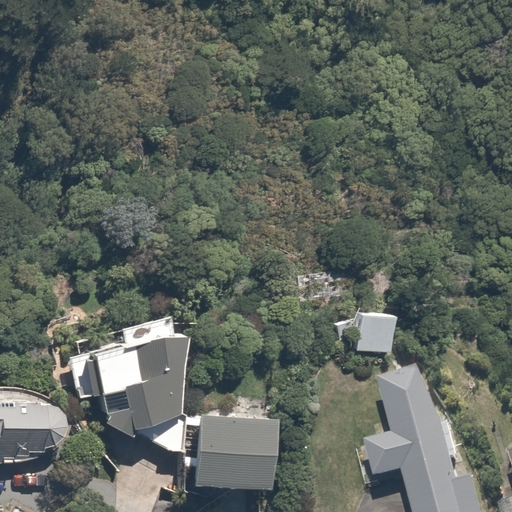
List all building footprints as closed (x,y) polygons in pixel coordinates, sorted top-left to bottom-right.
[(410,308),(376,305),(373,343),(407,346),(410,308)] [(112,418),(181,451),(193,329),(173,332),(170,315),(127,324),(130,338),(97,345),(112,418)] [(412,433),(386,440),(397,479),(424,472),(435,511),(492,511),(465,414),(456,417),(441,367),(397,379),(412,433)] [(0,393),(0,455),(44,453),(47,396),(0,393)] [(203,407),(201,407),(196,479),(278,484),(282,412),(203,407)] [(7,511),(2,511),(0,510),(0,511),(27,511),(14,503),(7,511)]
